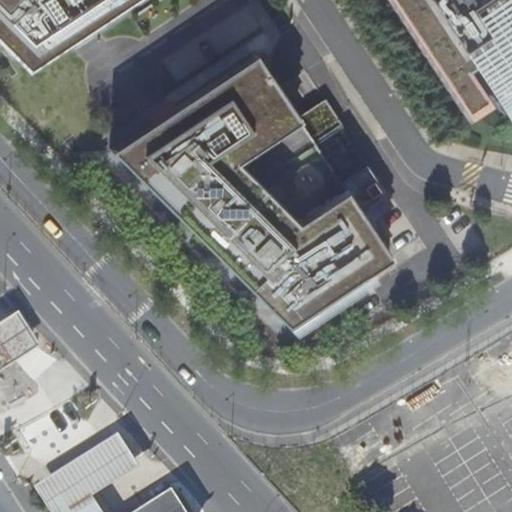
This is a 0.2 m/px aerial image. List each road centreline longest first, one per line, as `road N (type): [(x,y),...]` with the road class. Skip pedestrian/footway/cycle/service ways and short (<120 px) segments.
road 1 (secondary): [(0,161),(205,378),(262,408),(321,406),(511,295)]
road 2 (unclassified): [(264,511),(0,224)]
